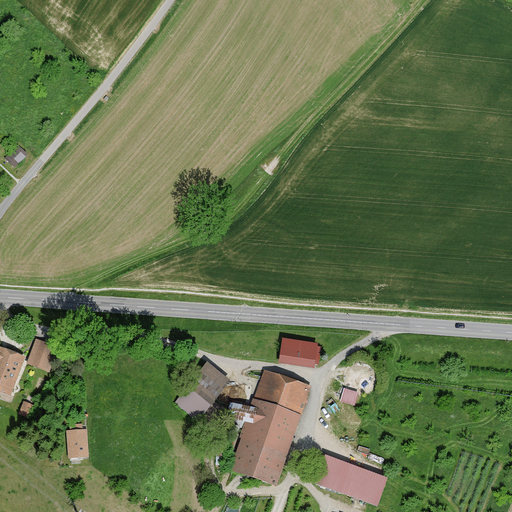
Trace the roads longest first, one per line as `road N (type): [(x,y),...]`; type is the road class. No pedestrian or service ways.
road 1 (track): [(81,290),(174,246),(251,197),(422,0)]
road 2 (residential): [(5,297),(10,321),(47,332),(110,330),(227,362),(314,375),(390,323)]
road 3 (secondary): [(5,297),(390,323)]
road 4 (unclassified): [(0,211),(170,0)]
road 5 (track): [(314,375),(293,476),(352,511)]
road 6 (secondary): [(390,323),(511,332)]
